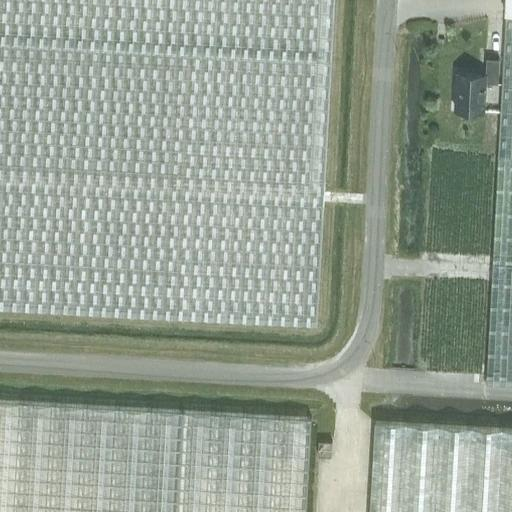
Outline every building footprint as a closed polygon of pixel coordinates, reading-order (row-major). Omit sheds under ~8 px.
[(0,0),(0,319),(174,329),(199,330),(250,333),(315,336),(326,130),(333,0),(0,0)] [(511,0),(506,0),(505,15),(484,375),(484,383),(511,384),(511,0)] [(497,84),(499,61),(486,60),(484,75),(456,75),(454,111),(484,113),(486,84),(497,84)] [(0,511),(305,511),(309,455),(311,418),(0,399),(0,511)] [(511,511),(511,430),(374,423),(368,511),(511,511)] [(319,441),(318,456),(332,456),(333,442),(319,441)]
